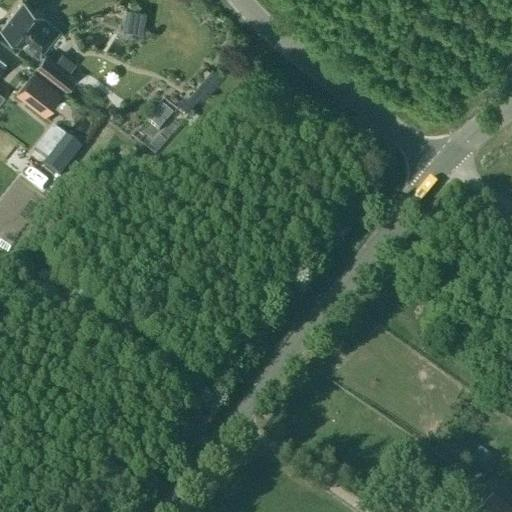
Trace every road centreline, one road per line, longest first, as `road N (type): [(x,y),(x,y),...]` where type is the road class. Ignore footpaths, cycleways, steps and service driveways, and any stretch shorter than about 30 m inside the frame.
road 1 (tertiary): [(155,511),(441,164)]
road 2 (unclassified): [(441,164),(241,0)]
road 3 (track): [(511,423),(334,297)]
road 4 (track): [(236,415),(371,511)]
